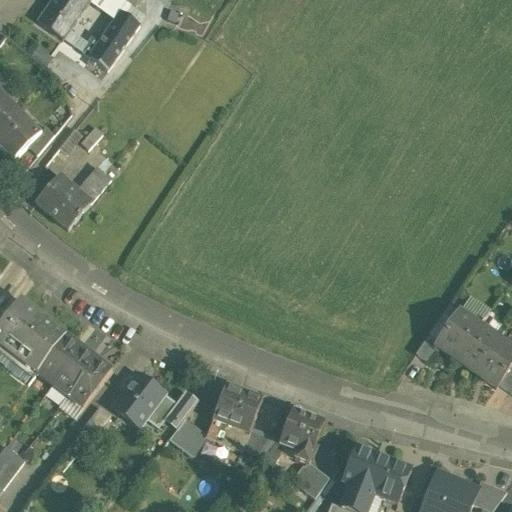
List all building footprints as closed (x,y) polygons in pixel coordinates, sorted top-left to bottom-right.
[(57,0),(39,27),(63,43),(90,3),(92,0),(57,0)] [(92,0),(90,3),(117,22),(119,23),(124,15),(127,10),(113,0),(92,0)] [(81,57),(107,74),(140,26),(124,15),(119,23),(117,22),(99,49),(90,43),(81,57)] [(0,132),(19,115),(0,95),(0,132)] [(19,115),(0,132),(0,152),(13,166),(29,150),(41,138),(19,115)] [(81,148),(89,154),(103,138),(95,131),(81,148)] [(41,138),(29,150),(39,160),(55,140),(47,133),(41,138)] [(77,196),(90,207),(109,184),(96,173),(77,196)] [(77,196),(58,180),(36,207),(68,234),(90,207),(77,196)] [(37,316),(21,304),(0,330),(0,347),(37,377),(66,339),(46,323),(47,322),(37,315),(37,316)] [(439,345),(440,346),(437,351),(456,364),(480,329),(459,315),(439,345)] [(480,329),(456,364),(475,378),(499,343),(480,329)] [(66,339),(37,377),(52,389),(81,351),(66,339)] [(416,358),(427,366),(437,351),(440,346),(439,345),(430,339),(416,358)] [(511,351),(499,343),(475,378),(496,392),(498,389),(511,369),(511,368),(511,351)] [(81,351),(52,389),(67,400),(96,362),(81,351)] [(112,374),(96,362),(67,400),(83,412),(112,374)] [(498,389),(507,395),(511,388),(511,369),(498,389)] [(139,377),(112,413),(138,433),(145,424),(158,433),(165,425),(177,408),(176,407),(164,399),(165,397),(139,377)] [(253,432),(263,405),(225,391),(207,439),(205,444),(207,444),(243,457),(245,452),(253,432)] [(177,408),(165,425),(177,434),(185,422),(198,405),(185,396),(176,407),(177,408)] [(100,411),(86,430),(97,438),(111,419),(100,411)] [(325,428),(292,416),(282,442),(279,450),(286,453),(298,457),(295,464),(310,469),(325,428)] [(207,439),(185,422),(170,443),(193,461),(207,444),(205,444),(207,439)] [(275,441),(253,432),(245,452),(261,459),(275,441)] [(282,442),(275,441),(261,459),(260,461),(272,470),(286,453),(279,450),(282,442)] [(0,458),(0,490),(4,493),(25,465),(6,451),(0,458)] [(411,475),(356,453),(342,486),(350,489),(340,511),(367,511),(373,499),(397,509),(411,475)] [(292,486),(314,504),(330,483),(310,469),(292,486)] [(479,493),(437,476),(422,511),(471,511),(473,508),(479,493)] [(479,493),(473,508),(482,511),(495,511),(509,494),(482,485),(479,493)]
